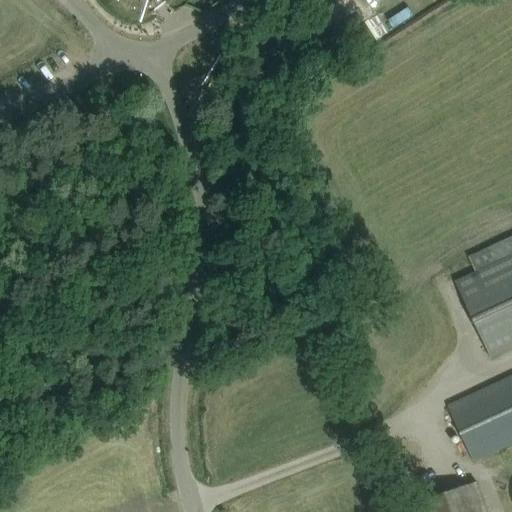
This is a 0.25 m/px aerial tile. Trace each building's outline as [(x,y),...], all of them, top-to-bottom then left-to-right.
[(145,0),(154,11),(159,7),(164,3),(161,0),(145,0)] [(321,64),(314,51),(307,55),(314,68),(321,64)] [(421,250),(455,234),(446,215),(412,231),(421,250)] [(477,272),(455,281),(492,360),(511,350),(511,236),(470,256),(477,272)] [(412,289),(427,325),(462,310),(447,275),(412,289)] [(511,379),(451,408),(468,443),(477,463),(511,446),(511,379)] [(419,511),(488,511),(478,482),(416,504),(419,511)]
